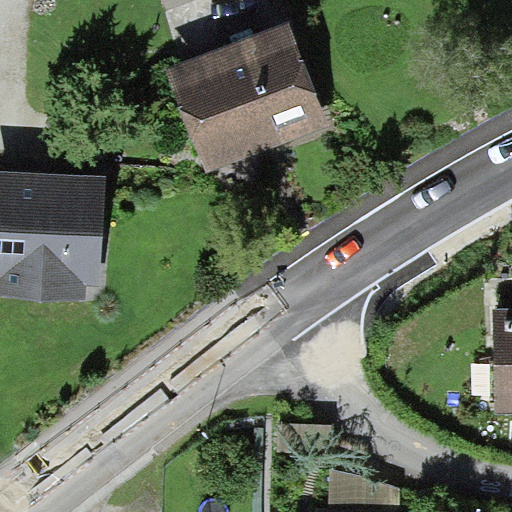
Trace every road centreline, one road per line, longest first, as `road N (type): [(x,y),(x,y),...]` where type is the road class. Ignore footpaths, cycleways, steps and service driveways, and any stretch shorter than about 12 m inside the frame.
road 1 (tertiary): [(20,511),(283,312)]
road 2 (residential): [(511,479),(459,469),(368,423),(283,312)]
road 3 (tertiary): [(283,312),(423,214),(511,166)]
